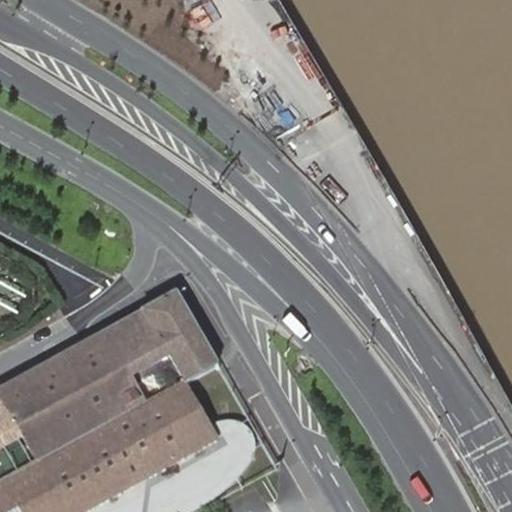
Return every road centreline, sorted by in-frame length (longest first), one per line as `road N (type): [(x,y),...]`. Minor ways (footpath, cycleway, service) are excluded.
road 1 (primary): [(511,493),(350,298),(240,182),(179,128),(0,15)]
road 2 (primary): [(511,475),(407,318),(264,156),(191,95),(45,0)]
road 3 (primary): [(0,69),(154,165),(277,267),(352,356),(422,472)]
road 4 (primary): [(133,199),(211,249),(283,314),(422,472)]
road 5 (tertiary): [(133,199),(222,299),(310,454)]
road 6 (residential): [(133,199),(149,241),(140,274),(0,374)]
road 7 (primary): [(0,125),(133,199)]
